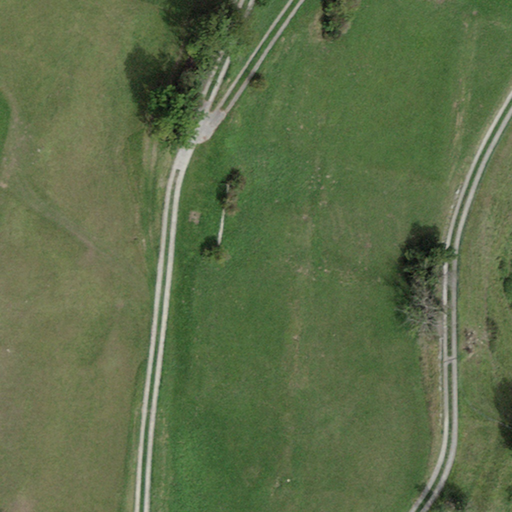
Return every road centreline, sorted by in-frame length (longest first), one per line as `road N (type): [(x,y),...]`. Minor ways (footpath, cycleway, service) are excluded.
road 1 (track): [(142,511),(175,177),(241,0)]
road 2 (track): [(511,109),(460,218),(454,425),(424,511)]
road 3 (track): [(191,133),(209,125),(293,0)]
